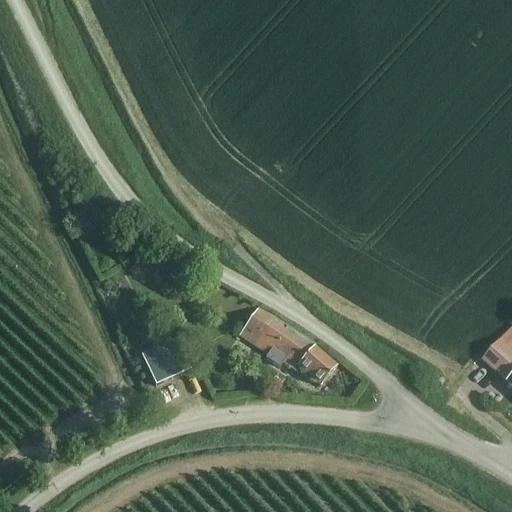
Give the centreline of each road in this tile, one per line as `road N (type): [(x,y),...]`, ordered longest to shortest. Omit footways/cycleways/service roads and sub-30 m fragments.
road 1 (unclassified): [(424,424),(331,339),(185,257),(124,200),(91,153),(16,0)]
road 2 (unclassified): [(22,511),(105,458),(177,431),(272,418),(424,424)]
